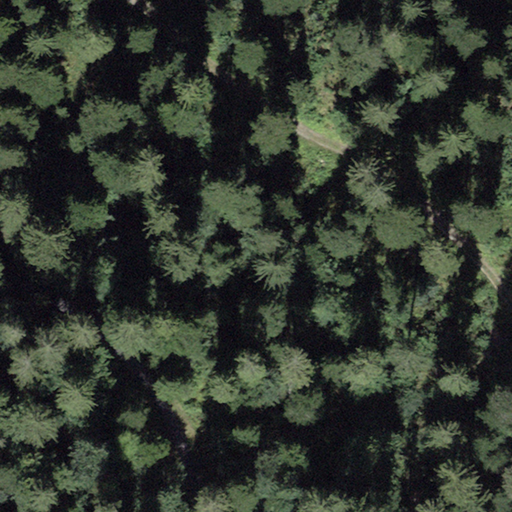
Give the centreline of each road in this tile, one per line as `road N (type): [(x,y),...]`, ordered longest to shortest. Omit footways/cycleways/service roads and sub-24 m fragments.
road 1 (track): [(511,305),(413,191),(274,109),(125,0)]
road 2 (track): [(0,271),(105,332),(146,373),(172,413),(212,511)]
